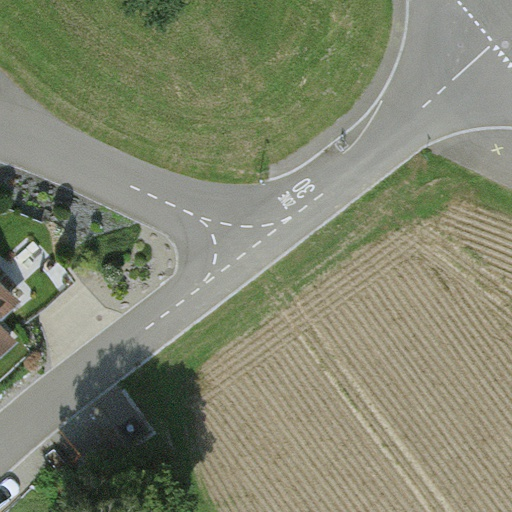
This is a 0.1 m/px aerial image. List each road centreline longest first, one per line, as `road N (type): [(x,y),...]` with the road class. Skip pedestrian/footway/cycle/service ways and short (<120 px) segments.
road 1 (residential): [(511,31),(296,216),(238,241)]
road 2 (residential): [(238,241),(203,287),(0,449)]
road 3 (residential): [(0,130),(238,241)]
